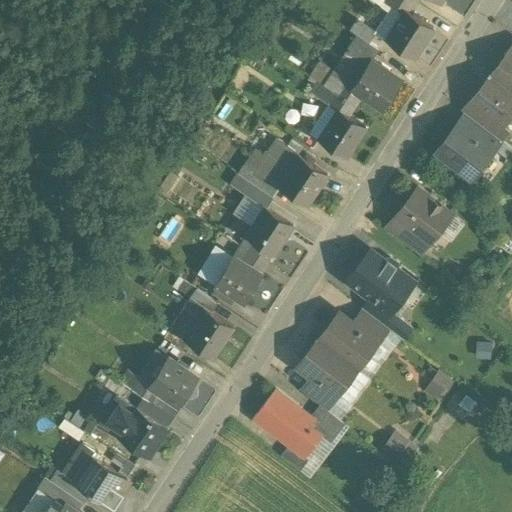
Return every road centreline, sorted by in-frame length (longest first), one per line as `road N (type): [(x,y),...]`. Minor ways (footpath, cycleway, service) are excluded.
road 1 (residential): [(154,511),(493,0)]
road 2 (track): [(348,213),(511,336)]
